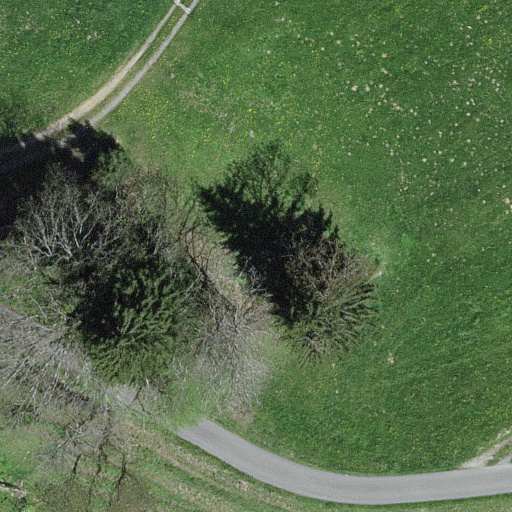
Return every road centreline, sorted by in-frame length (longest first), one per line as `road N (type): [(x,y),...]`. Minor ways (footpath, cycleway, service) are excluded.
road 1 (tertiary): [(511,475),(357,493),(281,475),(0,330)]
road 2 (track): [(186,0),(115,92),(60,142),(0,172)]
